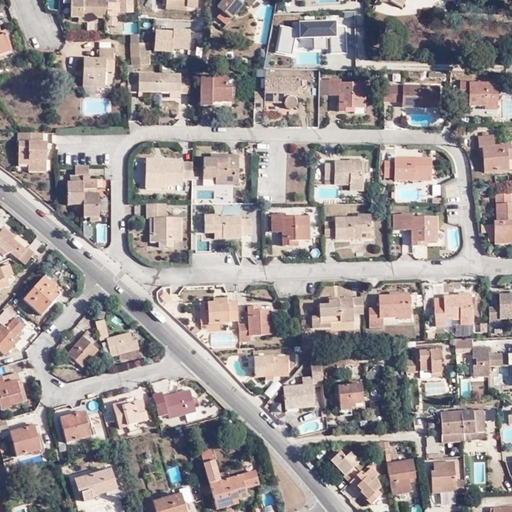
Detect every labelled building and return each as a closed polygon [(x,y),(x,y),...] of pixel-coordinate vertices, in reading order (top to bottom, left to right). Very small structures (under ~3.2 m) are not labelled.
[(111,0),(112,4),(107,4),(106,0),(81,0),(82,2),(70,2),(70,19),(78,19),(97,19),(98,19),(107,19),(107,26),(117,26),(117,14),(133,14),(132,0),(111,0)] [(187,7),(197,8),(198,0),(163,0),(163,5),(166,5),(187,7)] [(224,0),(225,1),(222,4),(218,9),(222,14),(218,19),(227,27),(243,7),(242,6),(247,0),(224,0)] [(258,0),(257,0),(247,0),(242,6),(243,7),(249,11),(258,0)] [(376,0),(376,4),(388,4),(401,11),(406,0),(376,0)] [(320,52),(347,52),(347,20),(300,21),(300,36),(278,36),(278,55),(296,54),(296,65),(320,64),(320,52)] [(124,22),(125,33),(139,32),(138,21),(124,22)] [(155,28),(154,52),(172,53),(173,49),(190,49),(191,29),(155,28)] [(0,54),(11,51),(7,38),(2,40),(0,34),(0,54)] [(131,34),(132,65),(133,65),(140,65),(140,43),(140,34),(131,34)] [(149,42),(140,43),(140,65),(150,65),(149,42)] [(86,61),(86,88),(108,88),(108,72),(108,62),(116,61),(115,50),(101,50),(101,60),(86,61)] [(0,59),(13,55),(11,51),(0,54),(0,59)] [(133,80),(128,79),(128,88),(128,93),(138,93),(148,93),(170,93),(179,93),(190,93),(190,79),(180,79),(180,75),(139,74),(139,80),(136,79),(133,80)] [(227,90),(227,78),(201,77),(200,107),(212,107),(211,102),(234,103),(234,90),(227,90)] [(264,94),(253,94),(253,109),(266,109),(265,104),(284,104),(284,105),(285,106),(285,107),(286,108),(287,109),(288,109),(289,110),(290,110),(291,109),(292,109),(293,109),(294,108),(295,107),(295,106),(296,105),(296,104),(295,91),(298,91),(298,81),(264,79),(264,94)] [(321,98),(329,99),(330,84),(321,83),(321,98)] [(338,115),(349,115),(350,110),(353,111),(363,111),(364,87),(339,86),(339,84),(330,84),(329,99),(339,99),(338,115)] [(497,85),(460,85),(459,100),(468,100),(468,111),(497,111),(497,85)] [(439,88),(383,87),(383,104),(402,103),(402,108),(421,109),(421,104),(438,104),(439,88)] [(41,133),(21,133),(17,133),(17,164),(27,164),(26,169),(38,168),(37,160),(45,160),(46,149),(37,149),(37,144),(42,144),(41,133)] [(484,173),(509,171),(508,160),(511,160),(510,145),(495,146),(494,137),(478,138),(479,149),(481,148),(484,173)] [(215,183),(235,184),(234,175),(239,175),(239,156),(218,155),(218,159),(212,159),(213,161),(205,162),(205,166),(203,166),(203,177),(215,177),(215,179),(215,183)] [(192,180),(193,163),(164,162),(164,164),(157,164),(157,159),(145,158),(144,182),(163,183),(181,184),(182,179),(192,180)] [(38,168),(38,171),(45,171),(45,160),(37,160),(38,168)] [(395,181),(414,181),(415,174),(422,174),(432,174),(432,161),(396,160),(395,163),(386,163),(386,178),(395,178),(395,181)] [(335,179),(335,185),(351,185),(351,191),(364,191),(365,174),(363,174),(363,162),(336,162),(336,164),(326,164),(325,179),(335,179)] [(88,165),(74,165),(74,174),(74,175),(82,175),(88,175),(88,165)] [(88,179),(82,179),(82,182),(70,182),(66,182),(66,204),(73,204),(82,204),(82,209),(82,217),(89,217),(98,217),(98,194),(82,194),(82,188),(96,187),(96,179),(88,179)] [(494,226),(495,246),(511,245),(511,226),(511,206),(511,197),(495,197),(497,226),(494,226)] [(164,203),(145,203),(145,217),(148,217),(152,217),(152,233),(149,233),(149,241),(158,242),(158,247),(171,246),(171,240),(180,240),(180,218),(165,217),(164,203)] [(221,232),(221,238),(240,237),(240,235),(251,235),(250,220),(240,220),(240,217),(216,218),(216,215),(204,215),(204,232),(213,232),(221,232)] [(291,242),(308,241),(308,218),(284,218),(283,215),(271,215),(271,232),(281,232),(281,247),(292,247),(291,242)] [(334,223),(324,223),(324,237),(335,237),(335,239),(354,239),(353,233),(362,233),(370,233),(370,216),(357,216),(357,218),(334,219),(334,223)] [(412,231),(412,247),(422,247),(422,243),(437,243),(437,222),(412,222),(412,219),(394,219),(394,231),(412,231)] [(108,243),(109,223),(97,222),(96,242),(108,243)] [(29,249),(27,251),(15,240),(16,238),(5,229),(0,235),(0,240),(0,241),(0,240),(0,254),(4,257),(12,254),(25,266),(35,254),(29,249)] [(452,247),(459,247),(457,229),(450,230),(452,247)] [(18,236),(16,238),(15,240),(27,251),(29,249),(30,247),(18,236)] [(58,258),(54,263),(65,273),(69,268),(58,258)] [(0,269),(0,291),(8,289),(5,280),(7,279),(14,277),(10,266),(0,269)] [(26,299),(44,314),(62,292),(45,277),(26,299)] [(166,291),(160,297),(167,305),(173,299),(166,291)] [(370,310),(370,328),(383,328),(383,319),(398,319),(398,320),(410,320),(409,297),(379,298),(380,310),(370,310)] [(511,297),(500,297),(500,311),(491,311),(490,326),(501,327),(501,322),(511,321),(511,297)] [(238,322),(237,301),(228,301),(227,298),(219,299),(219,303),(214,303),(200,304),(201,324),(209,324),(209,325),(229,324),(229,322),(238,322)] [(434,302),(436,330),(445,329),(445,322),(460,322),(461,327),(474,327),(473,309),(472,309),(472,298),(444,299),(444,301),(434,302)] [(354,315),(363,316),(363,299),(340,300),(340,302),(329,302),(329,306),(320,307),(320,317),(312,318),(312,329),(332,328),(331,324),(331,320),(355,319),(354,315)] [(238,327),(239,344),(250,343),(250,338),(271,337),(270,312),(257,313),(256,309),(248,310),(248,327),(238,327)] [(0,328),(0,352),(2,351),(7,355),(17,344),(14,341),(26,327),(12,315),(0,328)] [(121,349),(123,357),(145,351),(142,342),(138,343),(135,335),(114,340),(108,323),(100,326),(102,336),(105,344),(111,343),(113,351),(121,349)] [(474,334),(488,333),(487,323),(474,324),(474,334)] [(82,333),(83,333),(90,340),(94,335),(86,327),(82,333)] [(90,340),(83,333),(67,352),(81,364),(96,346),(90,340)] [(314,338),(301,339),(301,347),(314,347),(314,338)] [(457,350),(473,349),(473,339),(456,339),(457,350)] [(416,352),(416,360),(420,360),(420,367),(420,372),(431,371),(431,374),(442,374),(439,346),(420,347),(421,351),(416,352)] [(116,359),(123,357),(121,349),(113,351),(116,359)] [(489,349),(473,349),(473,353),(474,361),(476,361),(477,366),(474,366),(474,377),(489,377),(489,368),(489,367),(489,358),(489,355),(489,349)] [(509,366),(509,365),(509,355),(498,355),(498,358),(489,358),(489,367),(509,366)] [(274,376),(290,375),(289,360),(255,362),(256,380),(268,379),(267,375),(274,375),(274,376)] [(417,372),(417,367),(416,360),(405,361),(406,373),(417,372)] [(300,406),(300,410),(316,408),(315,388),(325,387),(322,366),(313,367),(313,379),(304,380),(305,387),(285,390),(286,408),(300,406)] [(0,379),(0,399),(3,411),(13,408),(12,406),(24,403),(19,383),(22,382),(20,374),(0,379)] [(339,393),(342,417),(352,416),(351,409),(364,408),(361,385),(357,385),(356,380),(349,380),(350,387),(335,388),(336,393),(339,393)] [(275,381),(264,392),(270,398),(281,386),(275,381)] [(151,396),(157,417),(167,414),(168,418),(185,414),(193,411),(192,406),(190,400),(187,391),(162,398),(161,393),(151,396)] [(122,408),(121,404),(112,407),(118,429),(127,426),(137,424),(146,421),(141,401),(133,403),(133,404),(125,407),(122,408)] [(461,413),(463,434),(464,441),(475,440),(475,433),(486,432),(484,415),(489,415),(489,410),(461,413)] [(61,419),(68,443),(91,436),(85,412),(61,419)] [(463,434),(461,413),(440,414),(442,436),(463,434)] [(302,435),(321,429),(317,418),(299,425),(302,435)] [(8,420),(0,421),(0,432),(10,430),(8,420)] [(139,430),(137,424),(127,426),(129,432),(139,430)] [(11,432),(17,454),(39,448),(33,426),(11,432)] [(486,439),(486,432),(475,433),(475,440),(486,439)] [(179,447),(187,445),(184,435),(177,437),(179,447)] [(208,480),(218,477),(217,472),(210,448),(200,450),(208,480)] [(351,484),(362,473),(357,468),(361,463),(352,454),(347,459),(342,454),(339,457),(336,454),(329,460),(346,477),(346,478),(351,484)] [(391,463),(387,464),(393,496),(412,493),(411,483),(410,479),(416,478),(413,460),(391,463)] [(440,489),(440,493),(456,493),(456,495),(467,494),(467,493),(466,482),(456,482),(455,463),(434,464),(434,473),(431,473),(432,490),(440,489)] [(231,474),(244,470),(243,465),(229,469),(231,474)] [(171,468),(173,483),(181,481),(178,467),(171,468)] [(245,472),(244,470),(231,474),(232,479),(220,482),(218,477),(208,480),(209,483),(199,486),(202,497),(212,494),(217,510),(236,505),(235,501),(248,497),(246,489),(249,488),(260,484),(255,469),(245,472)] [(218,477),(231,474),(229,469),(217,472),(218,477)] [(365,476),(362,473),(351,484),(357,490),(359,488),(363,492),(361,494),(373,506),(383,496),(379,492),(382,489),(381,487),(380,485),(376,480),(380,477),(372,469),(365,476)] [(117,489),(115,482),(111,470),(76,481),(80,496),(83,495),(85,502),(94,500),(93,497),(107,492),(117,489)] [(232,479),(231,474),(218,477),(220,482),(232,479)] [(119,481),(115,482),(117,489),(107,492),(108,497),(123,492),(119,481)] [(252,500),(249,488),(246,489),(248,497),(235,501),(236,505),(252,500)] [(147,511),(186,511),(185,508),(188,507),(187,502),(184,503),(182,495),(145,505),(147,511)]
